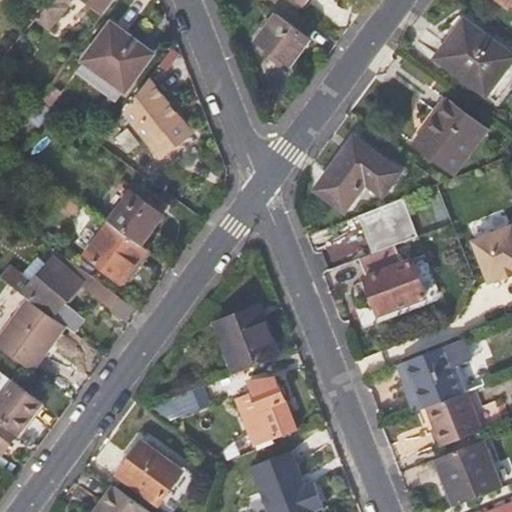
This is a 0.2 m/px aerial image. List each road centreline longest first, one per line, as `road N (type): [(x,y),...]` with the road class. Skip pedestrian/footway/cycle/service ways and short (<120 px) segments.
road 1 (residential): [(260,182),(20,511)]
road 2 (residential): [(388,511),(260,182)]
road 3 (residential): [(396,0),(260,182)]
road 4 (residential): [(260,182),(190,0)]
